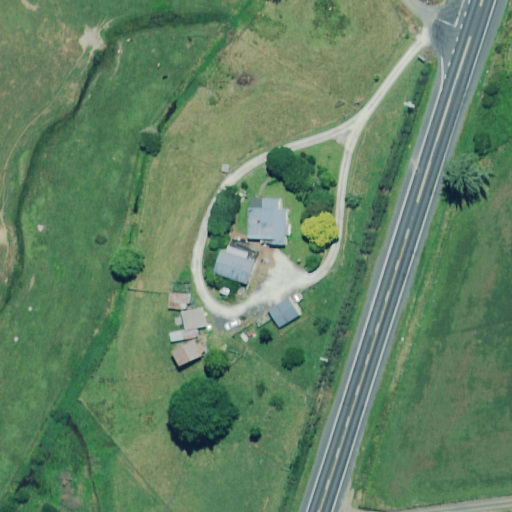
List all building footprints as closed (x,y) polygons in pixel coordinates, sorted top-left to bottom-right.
[(282,210),(250,209),(250,246),(282,246),(282,210)] [(255,267),(224,254),(214,277),(246,291),(255,267)] [(193,296),(173,294),(172,309),(192,311),(193,296)] [(303,316),(292,297),(270,310),(281,329),(303,316)] [(180,330),(182,342),(197,339),(195,329),(208,327),(205,309),(185,313),(188,328),(180,330)] [(205,359),(199,343),(184,348),(177,350),(182,366),(205,359)]
